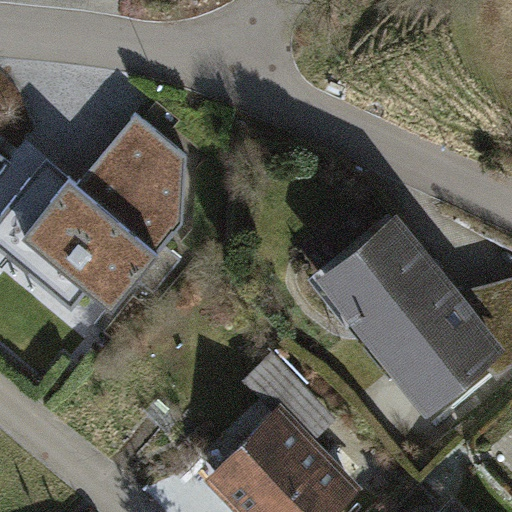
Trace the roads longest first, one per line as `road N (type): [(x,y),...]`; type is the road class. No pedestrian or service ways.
road 1 (residential): [(511,204),(213,51)]
road 2 (residential): [(213,51),(0,26)]
road 3 (residential): [(0,401),(129,511)]
